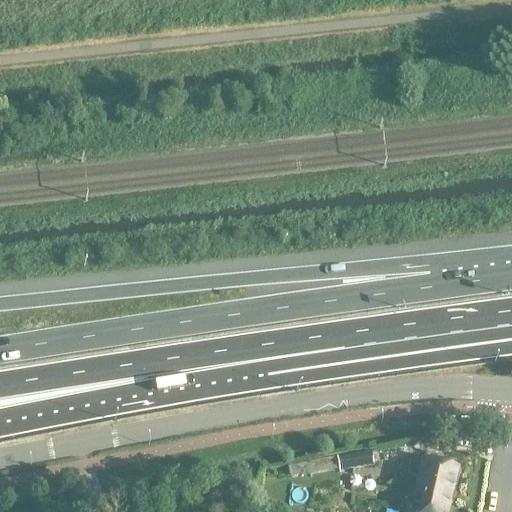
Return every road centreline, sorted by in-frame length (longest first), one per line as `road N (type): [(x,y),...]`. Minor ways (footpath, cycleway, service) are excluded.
road 1 (secondary): [(0,456),(349,395),(431,385),(511,390)]
road 2 (primary): [(434,284),(0,349)]
road 3 (primary): [(434,284),(342,272),(0,303)]
road 4 (primary): [(144,377),(511,325)]
road 5 (primary): [(0,412),(144,377)]
road 6 (primary): [(0,392),(144,377)]
